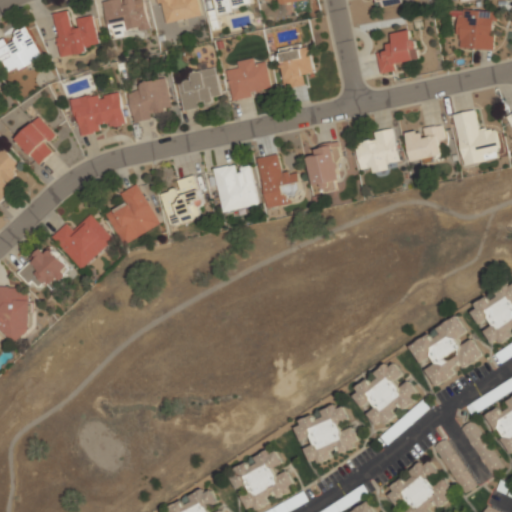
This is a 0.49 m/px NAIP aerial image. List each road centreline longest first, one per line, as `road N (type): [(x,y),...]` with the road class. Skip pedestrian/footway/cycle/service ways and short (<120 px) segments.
road 1 (residential): [(0,244),(63,186),(106,162),(511,70)]
road 2 (residential): [(303,511),(511,366)]
